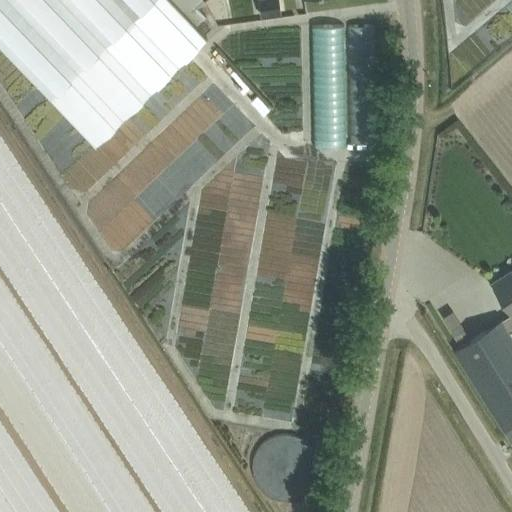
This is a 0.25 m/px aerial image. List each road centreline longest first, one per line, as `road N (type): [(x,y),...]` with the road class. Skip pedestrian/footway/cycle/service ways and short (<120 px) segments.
road 1 (tertiary): [(379,298),(407,92),(400,0)]
road 2 (unclassified): [(511,484),(440,370),(379,298)]
road 3 (tertiary): [(343,511),(379,298)]
